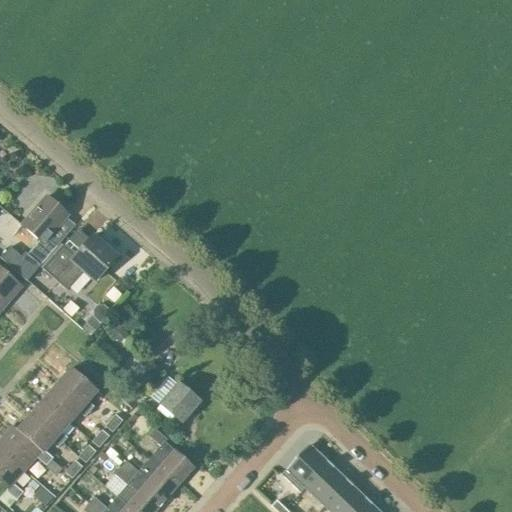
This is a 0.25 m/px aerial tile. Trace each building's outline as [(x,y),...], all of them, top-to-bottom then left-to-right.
[(9,248),(0,258),(27,282),(40,268),(56,249),(46,241),(65,219),(67,216),(45,197),(21,226),(39,242),(26,257),(23,254),(20,257),(9,248)] [(108,242),(124,253),(133,241),(117,230),(108,242)] [(92,237),(74,258),(64,249),(42,272),(67,294),(85,274),(94,282),(116,258),(92,237)] [(0,302),(5,306),(22,287),(0,268),(0,302)] [(93,310),(94,316),(101,323),(111,312),(104,305),(98,305),(93,310)] [(92,319),(84,329),(93,336),(101,326),(92,319)] [(120,344),(128,335),(116,323),(107,332),(120,344)] [(123,361),(100,340),(86,355),(109,376),(123,361)] [(57,384),(90,413),(94,408),(88,402),(96,392),(70,369),(57,384)] [(90,413),(57,384),(43,400),(70,423),(79,413),(85,418),(88,415),(90,413)] [(180,424),(199,402),(178,384),(159,406),(180,424)] [(29,416),(62,445),(67,439),(61,434),(70,423),(43,400),(41,403),(29,416)] [(105,427),(112,433),(122,421),(115,415),(105,427)] [(62,445),(29,416),(16,432),(42,454),(50,445),(57,451),(62,445)] [(52,463),(42,454),(16,432),(11,428),(0,440),(0,451),(24,472),(34,460),(46,470),(52,463)] [(109,436),(102,430),(92,443),(98,449),(109,436)] [(148,461),(177,487),(193,468),(173,450),(165,444),(168,441),(154,430),(148,438),(159,448),(148,461)] [(301,493),(330,463),(311,445),(283,475),(301,493)] [(87,446),(77,458),(85,464),(95,453),(87,446)] [(112,462),(115,458),(118,456),(110,449),(105,455),(108,458),(112,462)] [(14,483),(24,472),(0,451),(0,484),(17,499),(24,492),(14,483)] [(122,470),(162,505),(177,487),(148,461),(138,472),(128,464),(122,470)] [(72,479),(82,468),(74,462),(64,473),(72,479)] [(306,489),(324,507),(349,481),(330,463),(301,493),(302,493),(306,489)] [(126,486),(116,497),(133,511),(155,511),(162,505),(122,470),(116,477),(126,486)] [(355,511),(368,498),(349,481),(324,507),(329,511),(355,511)] [(52,499),(40,488),(33,497),(44,507),(52,499)] [(91,506),(91,507),(97,511),(133,511),(116,497),(107,508),(97,500),(91,506)] [(382,511),(368,498),(355,511),(382,511)] [(284,511),(287,509),(278,501),(272,507),(277,511),(284,511)]
